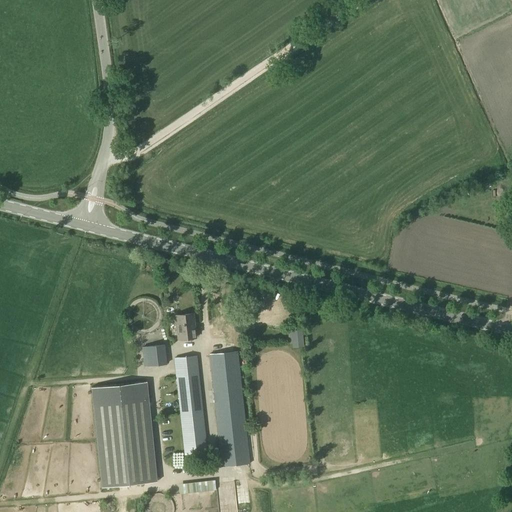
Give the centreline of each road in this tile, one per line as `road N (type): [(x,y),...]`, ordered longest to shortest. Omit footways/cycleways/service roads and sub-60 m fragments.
road 1 (secondary): [(511,330),(85,226)]
road 2 (unclassified): [(85,226),(110,128),(96,0)]
